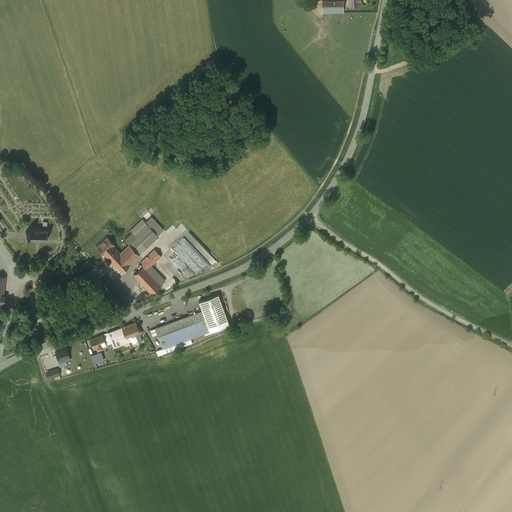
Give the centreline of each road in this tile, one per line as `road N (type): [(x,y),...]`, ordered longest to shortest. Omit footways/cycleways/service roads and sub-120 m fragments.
road 1 (tertiary): [(3,365),(237,270),(309,216)]
road 2 (unclassified): [(309,216),(433,306),(511,346)]
road 3 (tertiary): [(309,216),(356,137),(386,0)]
